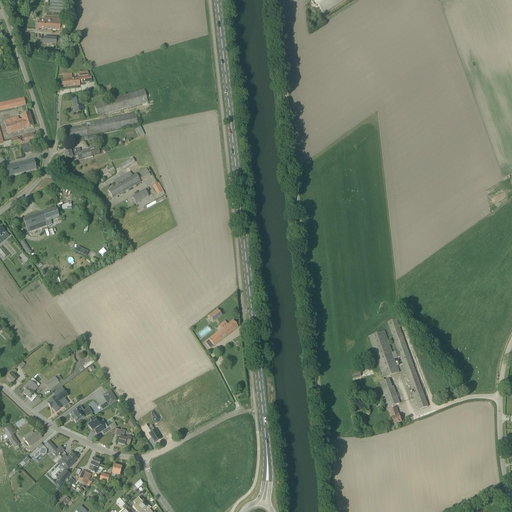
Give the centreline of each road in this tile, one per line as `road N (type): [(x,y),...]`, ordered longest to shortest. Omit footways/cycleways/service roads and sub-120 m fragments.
road 1 (track): [(332,511),(274,0)]
road 2 (primary): [(267,464),(217,0)]
road 3 (unclassified): [(0,208),(43,173),(48,153),(0,0)]
road 4 (unclassified): [(0,382),(44,420),(144,461)]
road 5 (unclassified): [(511,511),(501,471),(499,392)]
